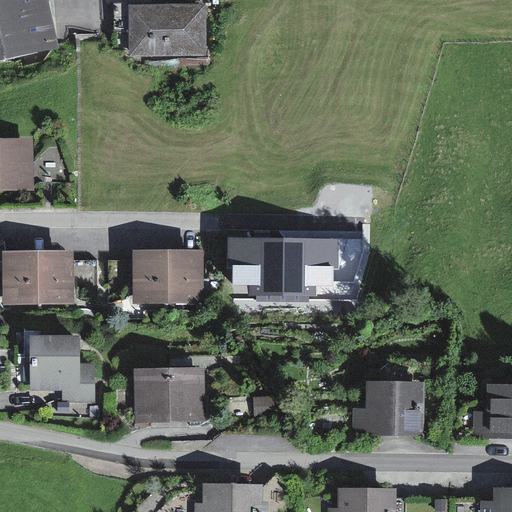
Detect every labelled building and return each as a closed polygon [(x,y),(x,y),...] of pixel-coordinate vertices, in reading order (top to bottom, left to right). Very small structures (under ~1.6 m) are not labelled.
[(0,0),(0,57),(49,46),(38,0),(0,0)] [(200,11),(134,12),(134,55),(201,54),(200,11)] [(0,187),(28,187),(27,144),(0,144),(0,187)] [(336,241),(230,240),(230,266),(237,266),(237,282),(251,282),(251,293),(259,293),(259,300),(308,300),(308,294),(313,294),(313,283),(330,284),(331,267),(336,267),(336,241)] [(198,257),(137,258),(137,300),(199,299),(198,257)] [(68,258),(7,258),(7,301),(68,301),(68,258)] [(77,336),(32,337),(32,387),(66,386),(66,398),(92,398),(92,365),(77,366),(77,336)] [(200,419),(199,372),(168,373),(170,420),(200,419)] [(170,420),(168,373),(138,374),(139,421),(170,420)] [(511,378),(472,379),(473,438),(511,437),(511,378)] [(370,415),(357,415),(356,431),(416,434),(419,390),(372,387),(370,415)] [(255,511),(256,492),(207,491),(207,509),(199,509),(198,511),(255,511)] [(389,511),(389,494),(342,494),(342,511),(333,511),(389,511)] [(511,511),(511,495),(499,495),(499,506),(486,506),(486,511),(511,511)]
